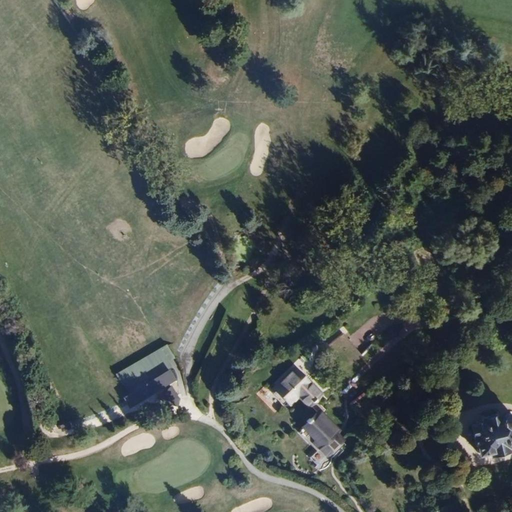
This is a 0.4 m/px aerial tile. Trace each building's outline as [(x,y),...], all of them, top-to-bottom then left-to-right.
[(128,388),(176,356),(168,345),(120,377),(128,388)] [(297,408),(316,390),(297,371),(278,389),(297,408)] [(176,380),(171,372),(125,399),(130,407),(176,380)] [(241,410),(251,404),(248,397),(237,403),(241,410)] [(511,407),(508,410),(505,411),(504,408),(500,409),(500,407),(492,409),(493,411),(487,413),(487,416),(475,419),(481,447),(511,439),(511,407)] [(321,419),(301,436),(319,457),(339,440),(321,419)] [(457,498),(454,491),(446,495),(449,501),(457,498)] [(446,511),(461,506),(457,498),(449,501),(436,507),(438,511),(446,511)]
